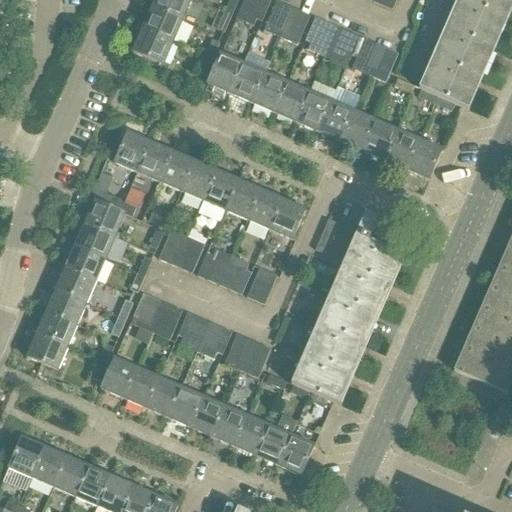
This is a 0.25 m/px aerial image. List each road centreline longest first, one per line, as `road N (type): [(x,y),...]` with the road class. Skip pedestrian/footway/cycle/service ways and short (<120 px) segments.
road 1 (residential): [(158,272),(272,322),(337,182),(464,241)]
road 2 (tertiary): [(345,511),(464,241)]
road 3 (residential): [(0,325),(46,158)]
road 4 (residential): [(46,158),(112,0)]
